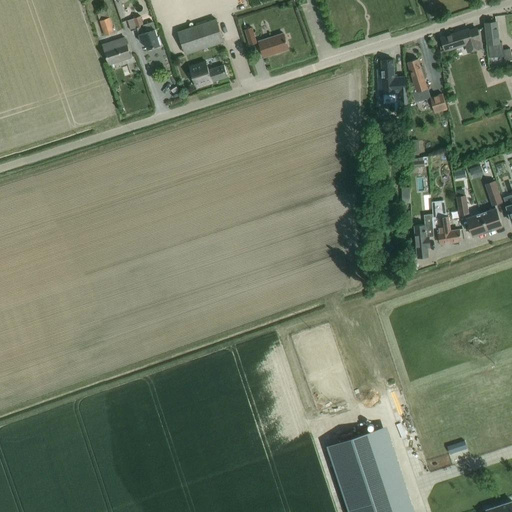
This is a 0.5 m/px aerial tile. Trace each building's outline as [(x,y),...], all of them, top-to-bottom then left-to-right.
[(97,14),(100,21),(104,36),(114,33),(107,10),(97,14)] [(130,31),(136,29),(141,43),(145,41),(147,49),(160,45),(155,29),(145,32),(140,16),(127,20),(130,31)] [(223,42),(216,19),(178,31),(185,54),(223,42)] [(490,58),(504,56),(505,61),(511,60),(510,48),(503,50),(502,42),(498,42),(495,22),(485,23),(490,58)] [(256,43),(251,28),(245,30),(250,45),(256,43)] [(441,38),(444,48),(445,50),(465,44),(467,51),(480,47),(478,39),(480,39),(476,29),(468,31),(468,29),(441,38)] [(258,41),(260,47),(263,57),(288,49),(283,33),(258,41)] [(102,45),(105,52),(108,62),(121,58),(122,60),(131,57),(124,38),(102,45)] [(232,39),(225,42),(228,50),(234,47),(232,39)] [(417,58),(407,62),(414,85),(410,87),(415,103),(426,99),(428,105),(432,104),(430,98),(427,88),(424,78),(425,78),(426,76),(423,67),(421,66),(420,67),(417,58)] [(378,94),(384,94),(384,98),(395,97),(396,113),(408,112),(408,110),(412,110),(411,101),(407,102),(406,86),(405,76),(396,76),(396,74),(393,74),(392,59),(380,60),(381,68),(377,68),(378,78),(377,78),(378,94)] [(209,70),(206,62),(190,67),(196,86),(227,76),(223,65),(209,70)] [(443,94),(430,98),(432,104),(435,113),(447,109),(443,94)] [(501,201),(495,180),(485,184),(492,204),(501,201)] [(402,203),(410,203),(410,187),(402,188),(402,203)] [(459,216),(468,214),(466,195),(457,197),(459,216)] [(450,231),(448,216),(447,212),(446,212),(444,200),(441,201),(431,201),(432,214),(432,217),(431,217),(433,228),(437,227),(440,243),(460,240),(458,230),(450,231)] [(495,208),(480,213),(487,231),(502,226),(495,208)] [(472,236),(487,231),(480,213),(466,217),(472,236)] [(416,237),(417,247),(417,256),(427,255),(427,247),(429,247),(428,236),(433,236),(433,228),(431,217),(432,217),(432,214),(424,215),(425,224),(414,225),(415,237),(416,237)] [(377,429),(328,445),(349,511),(404,511),(401,503),(377,429)] [(451,449),(436,453),(437,458),(452,454),(451,449)] [(511,511),(511,500),(486,509),(486,511),(511,511)]
